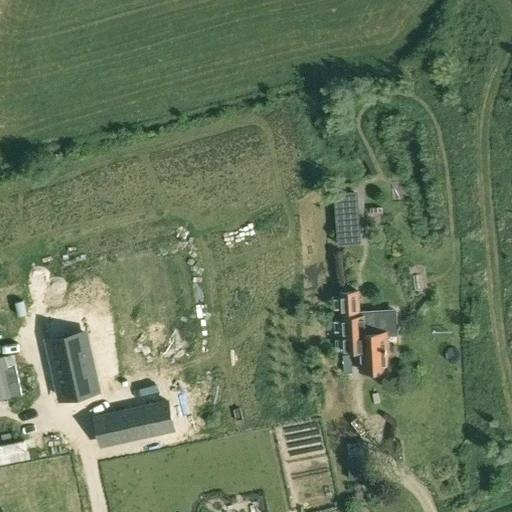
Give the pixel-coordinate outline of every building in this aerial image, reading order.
[(352,192),(335,193),(338,244),(356,243),(352,192)] [(359,291),(339,292),(342,351),(360,350),(361,370),(388,369),(387,335),(397,335),(396,310),(359,311),(359,291)] [(405,335),(430,336),(432,312),(406,311),(405,335)] [(97,390),(85,332),(49,340),(62,398),(97,390)] [(0,399),(22,395),(16,366),(9,367),(6,356),(0,357),(0,399)] [(168,401),(149,406),(155,433),(175,428),(168,401)] [(155,433),(149,406),(117,413),(123,440),(155,433)] [(316,473),(292,478),(294,486),(318,481),(316,473)]
